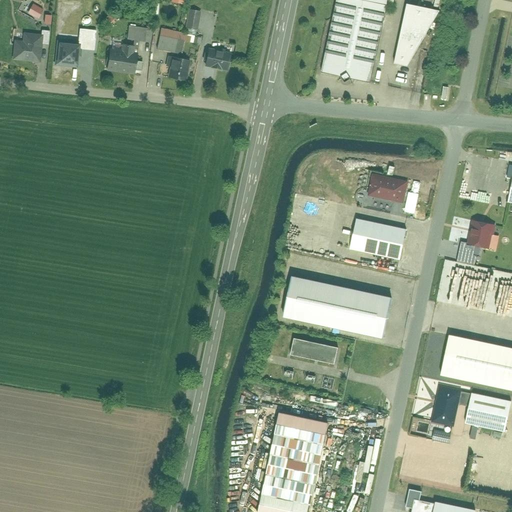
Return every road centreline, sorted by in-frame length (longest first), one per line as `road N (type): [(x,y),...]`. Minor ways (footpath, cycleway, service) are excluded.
road 1 (secondary): [(264,109),(178,511)]
road 2 (residential): [(456,120),(376,511)]
road 3 (unclassified): [(264,109),(0,82)]
road 4 (residential): [(264,109),(456,120)]
road 5 (residential): [(482,0),(456,120)]
